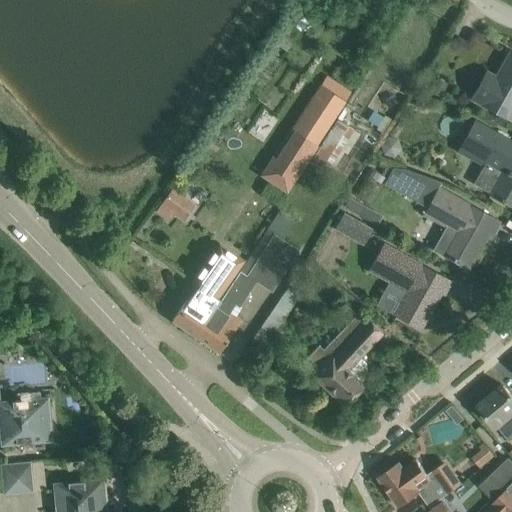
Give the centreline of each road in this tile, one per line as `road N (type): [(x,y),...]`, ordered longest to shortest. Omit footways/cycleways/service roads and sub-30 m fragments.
road 1 (residential): [(322,482),(511,319)]
road 2 (secondary): [(131,344),(0,200)]
road 3 (residential): [(131,344),(151,324),(211,371),(183,402)]
